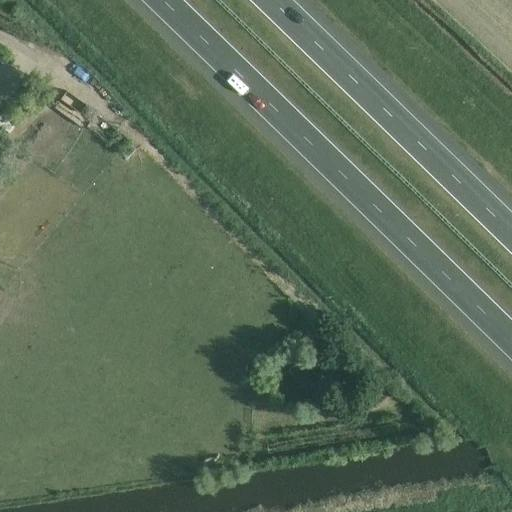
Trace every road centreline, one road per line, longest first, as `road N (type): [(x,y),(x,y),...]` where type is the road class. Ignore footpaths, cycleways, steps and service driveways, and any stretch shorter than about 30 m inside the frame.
road 1 (motorway): [(161,0),(511,341)]
road 2 (motorway): [(511,234),(270,0)]
